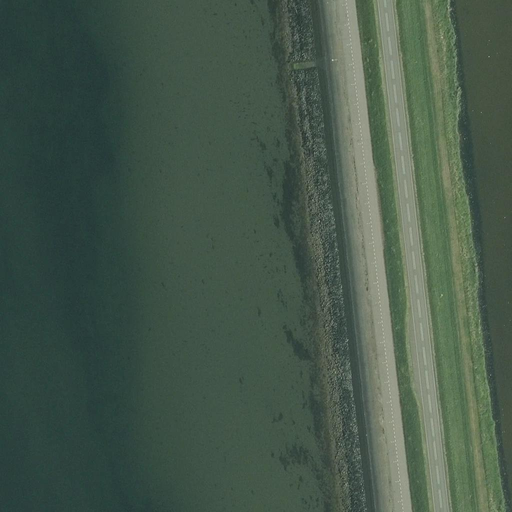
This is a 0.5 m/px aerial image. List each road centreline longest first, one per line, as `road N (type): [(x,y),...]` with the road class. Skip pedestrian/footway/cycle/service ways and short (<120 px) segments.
road 1 (trunk): [(438,511),(384,0)]
road 2 (unclassified): [(402,511),(349,0)]
